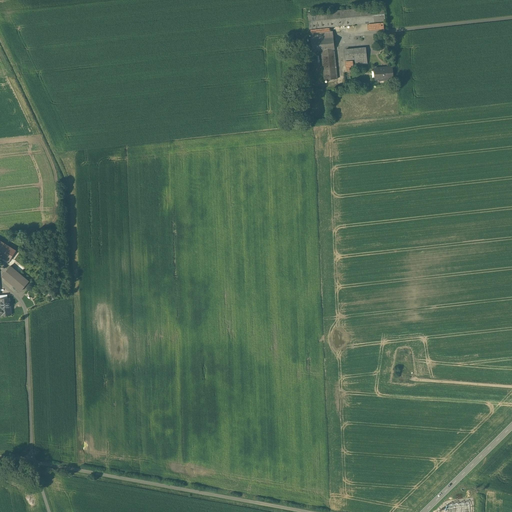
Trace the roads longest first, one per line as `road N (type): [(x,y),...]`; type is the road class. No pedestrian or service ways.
road 1 (unclassified): [(32,461),(306,511)]
road 2 (secondary): [(511,425),(424,511)]
